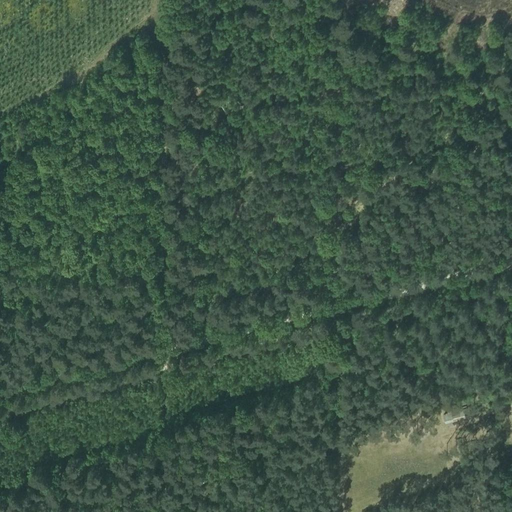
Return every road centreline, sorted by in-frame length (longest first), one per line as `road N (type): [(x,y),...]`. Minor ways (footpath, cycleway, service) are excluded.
road 1 (track): [(511,262),(168,349)]
road 2 (track): [(158,0),(168,349)]
road 3 (track): [(335,511),(336,326)]
road 4 (track): [(168,349),(0,390)]
road 5 (track): [(168,511),(166,368)]
